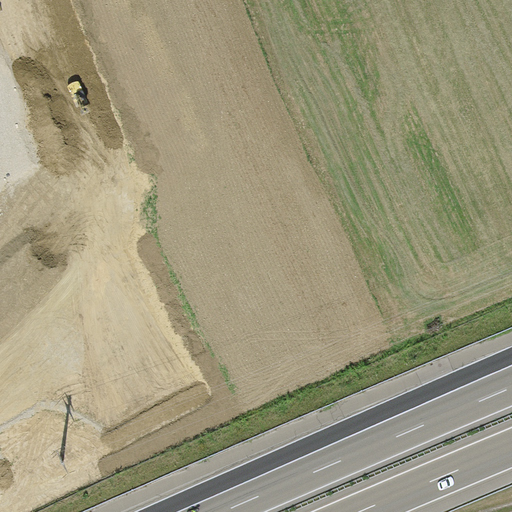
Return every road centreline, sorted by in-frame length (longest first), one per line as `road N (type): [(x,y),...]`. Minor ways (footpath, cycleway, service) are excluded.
road 1 (motorway): [(511,376),(198,511)]
road 2 (motorway): [(360,511),(511,448)]
